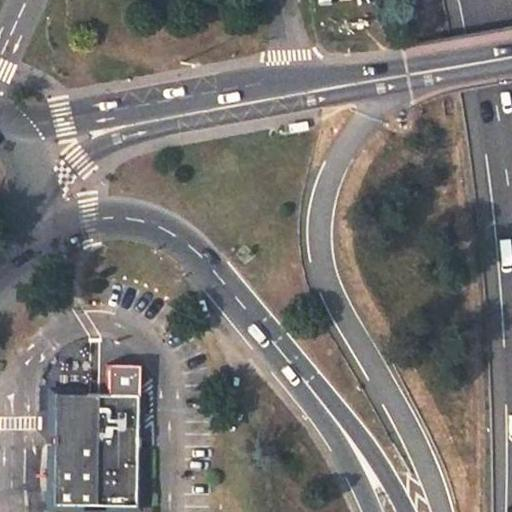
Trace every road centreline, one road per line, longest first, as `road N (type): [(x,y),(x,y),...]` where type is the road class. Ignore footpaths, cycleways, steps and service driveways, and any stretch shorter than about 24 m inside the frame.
road 1 (primary): [(511,54),(162,111),(0,121)]
road 2 (trunk): [(23,245),(119,218),(175,233),(276,347)]
road 3 (trunk): [(276,347),(344,414),(407,511)]
road 4 (primary): [(276,347),(372,511)]
road 5 (trunk): [(485,0),(511,147)]
road 6 (primary): [(23,245),(29,176),(0,122)]
